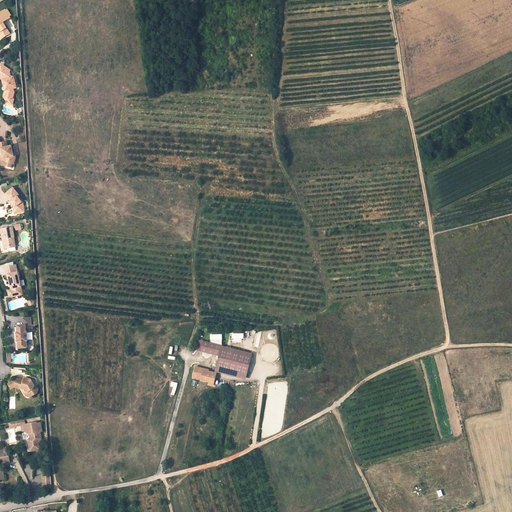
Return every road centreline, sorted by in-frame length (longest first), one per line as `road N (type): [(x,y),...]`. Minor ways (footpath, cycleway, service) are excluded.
road 1 (track): [(20,0),(57,496)]
road 2 (track): [(389,0),(425,186),(444,349)]
road 3 (track): [(157,478),(228,460),(322,414),(375,375),(444,349)]
road 4 (residential): [(0,507),(157,478),(189,360)]
